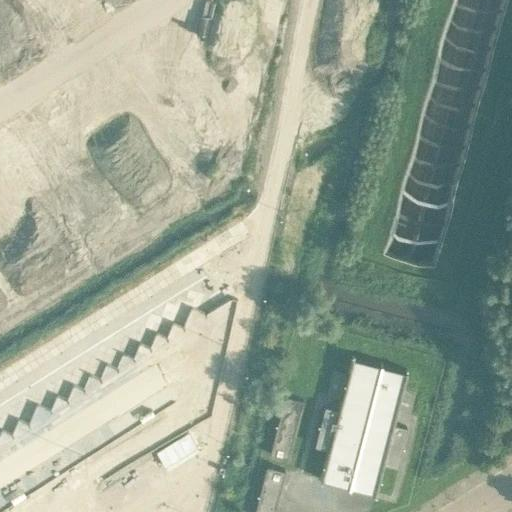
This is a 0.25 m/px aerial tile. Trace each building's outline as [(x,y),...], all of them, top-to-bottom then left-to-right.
[(447,0),(441,23),(402,168),(380,255),(435,269),(456,185),(478,101),(505,0),(447,0)] [(399,424),(393,422),(402,388),(407,369),(352,354),(346,375),(338,408),(331,407),(325,405),(315,443),(327,447),(328,447),(320,478),(375,492),(383,461),(396,464),(406,426),(399,424)] [(287,457),(303,399),(285,394),(269,453),(287,457)] [(149,463),(108,488),(115,498),(155,473),(149,463)] [(273,511),(285,469),(267,464),(254,511),(273,511)] [(164,487),(123,511),(145,511),(157,505),(170,497),(164,487)]
